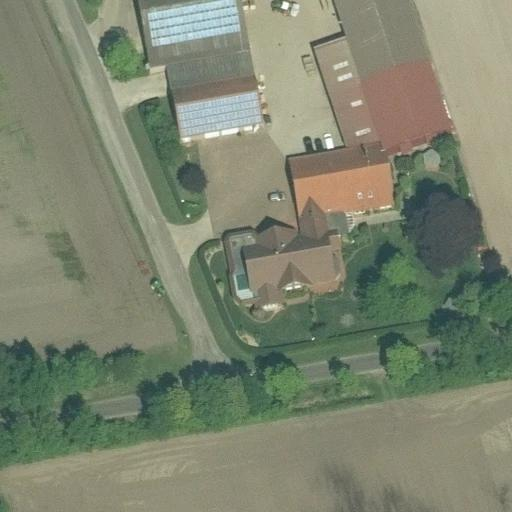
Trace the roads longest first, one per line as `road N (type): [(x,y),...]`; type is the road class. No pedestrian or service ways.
road 1 (unclassified): [(62,0),(227,396)]
road 2 (tertiary): [(227,396),(511,345)]
road 3 (tertiary): [(0,436),(227,396)]
